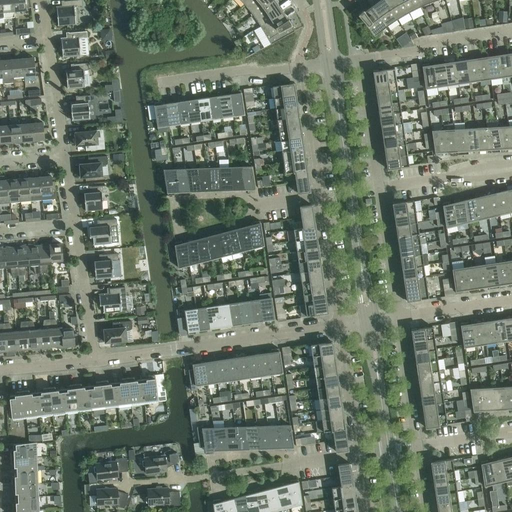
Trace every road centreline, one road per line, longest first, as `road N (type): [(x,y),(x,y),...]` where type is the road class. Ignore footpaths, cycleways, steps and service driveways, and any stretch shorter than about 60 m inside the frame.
road 1 (tertiary): [(371,330),(331,64)]
road 2 (residential): [(93,359),(340,336)]
road 3 (residential): [(120,483),(359,454)]
road 4 (residential): [(253,207),(246,195),(174,197),(182,238),(250,220)]
road 5 (tertiary): [(397,511),(371,330)]
road 6 (residential): [(360,60),(511,31)]
road 7 (residential): [(157,83),(302,68)]
road 8 (residential): [(340,336),(323,197)]
road 9 (residential): [(401,325),(379,189)]
road 10 (residential): [(93,359),(72,224)]
road 11 (residential): [(379,189),(511,168)]
road 12 (residential): [(323,197),(302,68)]
road 13 (residential): [(379,189),(360,60)]
road 14 (residential): [(419,450),(401,325)]
